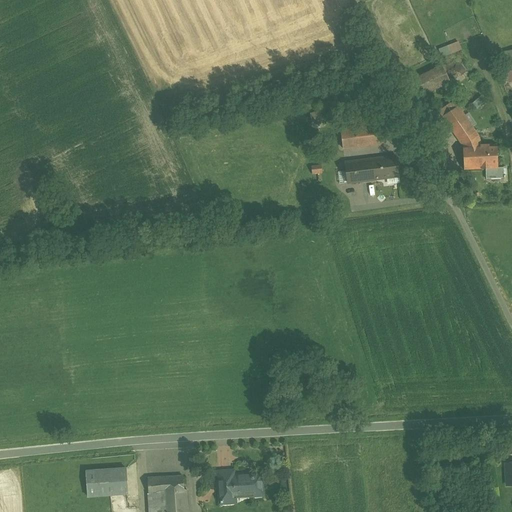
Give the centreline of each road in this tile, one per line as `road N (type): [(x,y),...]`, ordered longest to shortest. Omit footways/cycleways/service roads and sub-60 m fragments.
road 1 (tertiary): [(511,419),(0,455)]
road 2 (unclassified): [(357,0),(511,324)]
